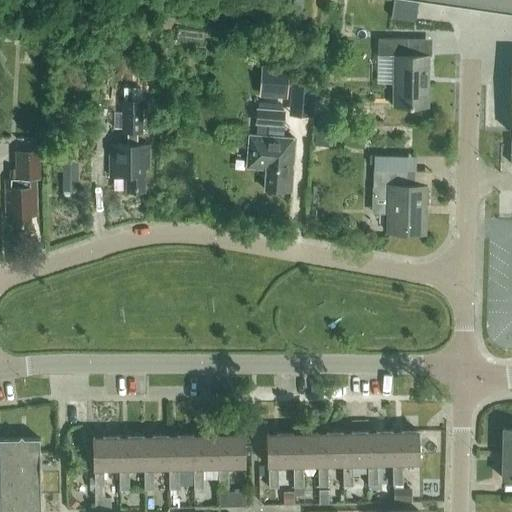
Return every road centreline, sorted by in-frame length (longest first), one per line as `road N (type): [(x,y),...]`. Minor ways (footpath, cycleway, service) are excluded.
road 1 (residential): [(0,283),(156,234),(460,280),(462,371)]
road 2 (tertiary): [(0,372),(62,365),(462,371)]
road 3 (unclassified): [(458,511),(462,371)]
